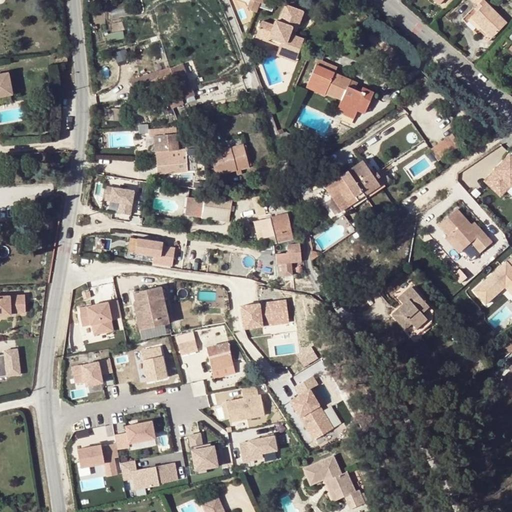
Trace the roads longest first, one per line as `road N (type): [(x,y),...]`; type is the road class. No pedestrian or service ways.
road 1 (track): [(223,0),(307,239),(305,279),(319,332),(402,511)]
road 2 (unclassified): [(59,511),(45,398),(81,144),(72,0)]
road 3 (unclassified): [(511,112),(382,0)]
